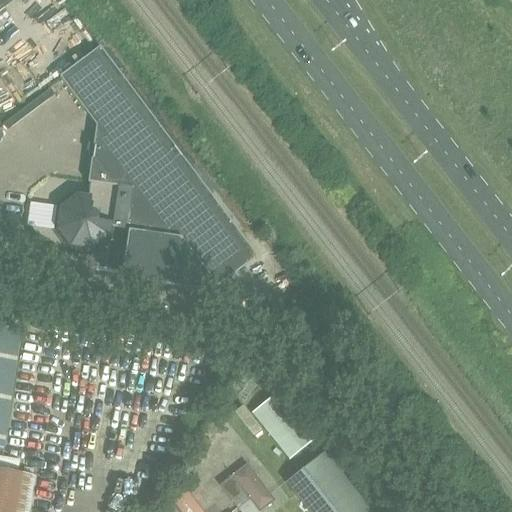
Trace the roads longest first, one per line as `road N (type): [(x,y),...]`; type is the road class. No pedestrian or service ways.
road 1 (primary): [(268,0),(511,313)]
road 2 (primary): [(511,238),(326,0)]
